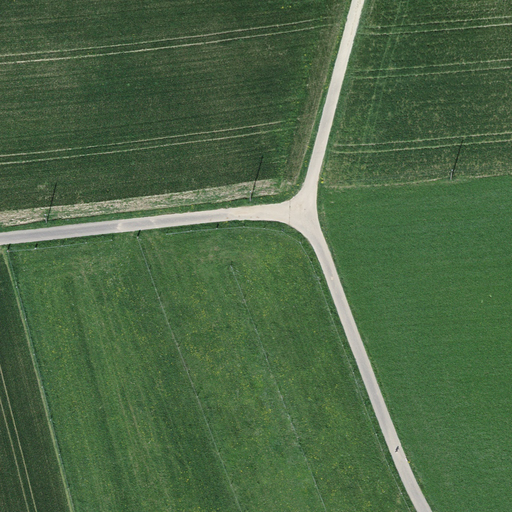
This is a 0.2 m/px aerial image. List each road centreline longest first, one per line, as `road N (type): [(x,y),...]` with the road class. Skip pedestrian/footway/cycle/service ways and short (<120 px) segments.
road 1 (unclassified): [(424,511),(304,211)]
road 2 (unclassified): [(0,238),(304,211)]
road 3 (track): [(304,211),(357,0)]
